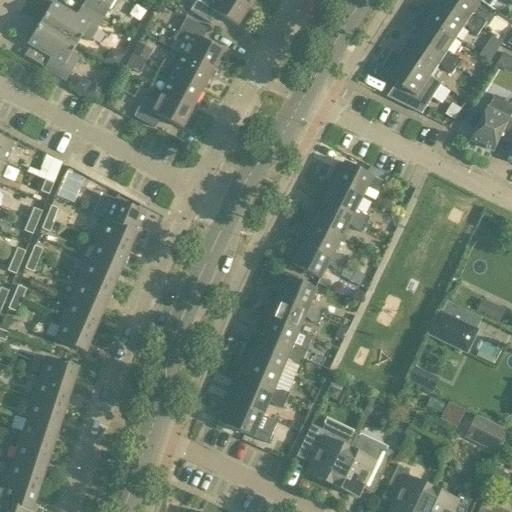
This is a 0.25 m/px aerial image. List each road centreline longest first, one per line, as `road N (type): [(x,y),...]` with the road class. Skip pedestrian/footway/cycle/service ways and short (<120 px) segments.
road 1 (residential): [(71,511),(188,191)]
road 2 (residential): [(149,434),(167,353),(228,212)]
road 3 (residential): [(511,197),(305,99)]
road 4 (residential): [(188,191),(303,0)]
road 5 (residential): [(188,191),(0,88)]
road 6 (residential): [(316,511),(149,434)]
road 7 (residential): [(228,212),(305,99)]
